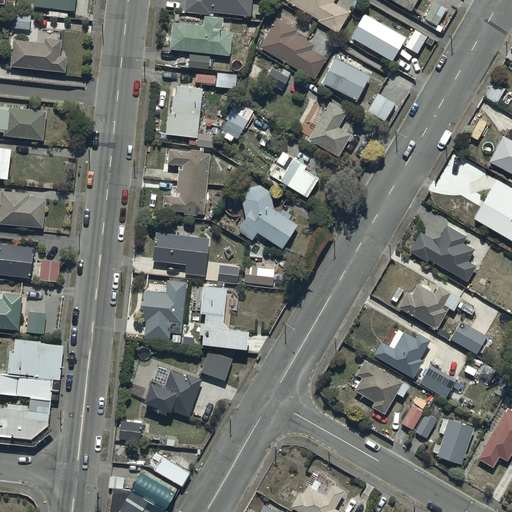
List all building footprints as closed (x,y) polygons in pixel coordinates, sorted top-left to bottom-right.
[(76,0),(35,0),(35,5),(50,6),(49,16),(68,17),(69,8),(75,9),(76,0)] [(187,0),(187,10),(211,13),(211,9),(252,13),(253,0),(187,0)] [(288,0),(319,18),(318,19),(338,31),(350,10),(333,1),(333,0),(288,0)] [(397,0),(412,8),(416,0),(397,0)] [(447,6),(435,0),(433,0),(423,20),(435,27),(447,6)] [(31,28),(32,12),(12,11),(11,27),(31,28)] [(174,20),(171,46),(231,52),(234,29),(224,28),(225,15),(206,13),(205,23),(174,20)] [(406,38),(365,14),(351,38),(392,62),(406,38)] [(279,16),(261,45),(315,77),(327,56),(312,48),(315,43),(295,31),(298,27),(279,16)] [(428,34),(415,27),(406,43),(419,50),(428,34)] [(14,38),(11,64),(66,69),(68,54),(62,53),(63,37),(46,35),(45,41),(14,38)] [(190,53),(189,65),(210,66),(211,54),(190,53)] [(370,73),(334,55),(322,80),(358,98),(370,73)] [(289,78),(272,68),(265,81),(282,91),(289,78)] [(240,73),(217,71),(216,77),(215,85),(238,87),(240,73)] [(204,85),(178,82),(177,94),(175,93),(173,113),(170,113),(168,132),(198,136),(197,143),(213,145),(215,134),(199,132),(204,85)] [(379,91),(368,109),(385,119),(395,101),(379,91)] [(228,117),(222,128),(239,137),(254,108),(235,99),(226,116),(228,117)] [(316,123),(308,137),(340,155),(353,133),(339,125),(348,110),(330,99),(326,107),(319,104),(310,119),(316,123)] [(48,108),(0,103),(0,129),(6,130),(5,134),(45,138),(48,108)] [(511,138),(503,133),(489,160),(511,171),(511,138)] [(13,145),(0,143),(0,174),(9,176),(13,145)] [(165,193),(163,207),(185,208),(185,212),(198,213),(198,211),(205,211),(211,151),(204,150),(204,148),(192,147),(192,149),(170,147),(168,161),(180,163),(177,194),(165,193)] [(283,148),(269,172),(307,195),(320,175),(306,166),(308,163),(283,148)] [(511,186),(496,177),(474,215),(511,237),(511,216),(511,215),(511,186)] [(247,216),(238,230),(251,239),(258,230),(283,247),(299,222),(291,217),(293,213),(284,207),(281,211),(275,207),(271,190),(262,182),(251,185),(243,195),(247,216)] [(2,189),(0,213),(0,220),(44,225),(47,198),(31,196),(31,191),(2,189)] [(420,230),(410,249),(428,259),(429,257),(467,280),(477,264),(468,259),(475,247),(464,241),(467,235),(447,223),(440,234),(433,237),(420,230)] [(211,236),(157,231),(154,259),(187,262),(186,272),(207,274),(211,236)] [(35,244),(0,240),(0,272),(32,275),(35,244)] [(60,259),(42,258),(41,277),(59,279),(60,259)] [(240,264),(220,262),(219,279),(238,281),(240,264)] [(274,266),(246,264),(244,280),(273,282),(274,266)] [(187,279),(167,278),(166,290),(146,288),(145,299),(143,299),(142,308),(144,308),(143,317),(147,317),(146,337),(171,339),(172,331),(183,332),(187,279)] [(407,289),(398,305),(438,327),(450,306),(454,308),(461,295),(438,283),(437,286),(423,278),(421,282),(417,280),(411,291),(407,289)] [(229,284),(205,281),(203,310),(207,310),(206,320),(202,319),(201,332),(205,332),(205,341),(249,345),(250,327),(231,325),(224,318),(229,284)] [(0,324),(20,327),(23,292),(5,290),(5,296),(0,296),(0,324)] [(46,310),(29,309),(28,330),(45,332),(46,310)] [(488,335),(461,319),(450,337),(477,353),(488,335)] [(382,339),(374,352),(413,375),(423,357),(421,356),(431,337),(419,330),(416,335),(404,328),(403,330),(399,328),(398,329),(392,326),(384,339),(382,339)] [(8,371),(54,376),(58,342),(16,338),(15,348),(11,347),(8,371)] [(233,358),(209,349),(202,369),(226,377),(233,358)] [(409,383),(365,357),(357,371),(363,375),(355,388),(374,399),(371,404),(385,411),(397,391),(403,395),(409,383)] [(456,378),(430,363),(420,381),(446,396),(456,378)] [(160,380),(153,378),(146,398),(154,401),(152,407),(168,412),(170,407),(190,413),(202,376),(188,372),(188,374),(165,366),(160,380)] [(49,421),(54,376),(8,371),(1,370),(0,381),(0,390),(32,394),(30,409),(0,405),(0,408),(0,431),(33,435),(49,421)] [(424,410),(411,403),(401,421),(414,428),(424,410)] [(511,407),(511,409),(506,405),(478,456),(493,464),(499,453),(507,457),(511,448),(511,407)] [(438,416),(427,410),(415,430),(427,437),(438,416)] [(474,424),(449,416),(437,453),(462,461),(474,424)] [(143,421),(120,419),(119,439),(116,439),(114,459),(132,460),(134,439),(141,440),(143,421)] [(157,450),(149,465),(183,484),(192,469),(157,450)] [(300,489),(291,504),(304,511),(338,511),(341,508),(335,505),(346,488),(335,482),(337,479),(320,469),(317,473),(313,470),(301,490),(300,489)] [(166,511),(169,508),(132,488),(115,486),(111,511),(166,511)] [(279,511),(264,503),(258,511),(291,511),(282,507),(279,511)]
